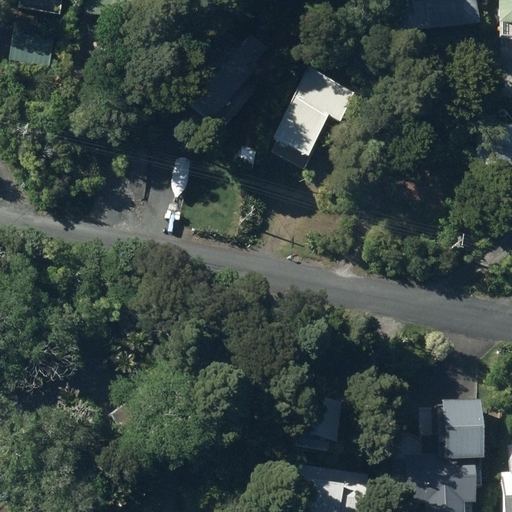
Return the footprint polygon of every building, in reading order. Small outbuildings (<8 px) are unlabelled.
[(81,0),(81,20),(154,22),(154,0),(81,0)] [(377,0),(383,41),(468,28),(463,0),(377,0)] [(511,0),(482,0),(481,31),(511,32),(511,0)] [(0,65),(38,72),(43,43),(0,35),(0,65)] [(209,44),(158,99),(193,131),(244,76),(209,44)] [(253,147),(282,162),(281,164),(283,166),(285,162),(291,165),(315,121),(328,128),(344,99),(293,72),(253,147)] [(476,126),(470,175),(503,179),(509,130),(476,126)] [(390,376),(402,396),(422,384),(409,364),(390,376)] [(283,402),(279,454),(316,457),(321,405),(283,402)] [(378,467),(377,511),(456,511),(457,470),(461,470),(461,408),(423,408),(423,461),(392,461),(392,467),(378,467)] [(511,511),(511,480),(486,481),(486,511),(511,511)] [(279,503),(278,511),(323,511),(325,493),(291,491),(290,504),(279,503)]
